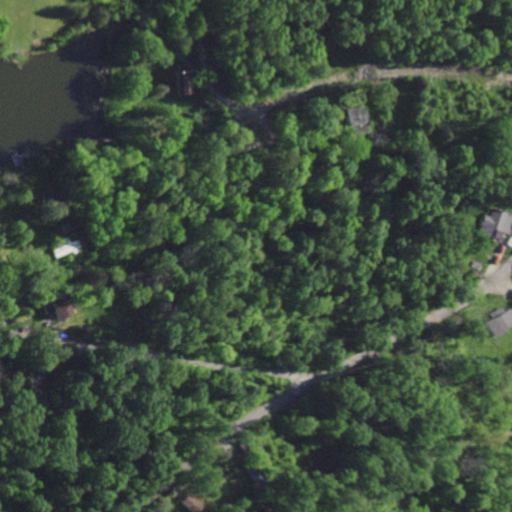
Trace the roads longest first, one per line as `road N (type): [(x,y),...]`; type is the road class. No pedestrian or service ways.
road 1 (residential): [(316,379),(16,334),(0,334),(62,365),(73,341)]
road 2 (residential): [(511,79),(358,73),(232,107),(203,76),(197,26),(184,0)]
road 3 (residential): [(511,256),(454,305),(401,370),(278,453),(225,511)]
road 4 (residential): [(454,305),(247,417),(133,511)]
